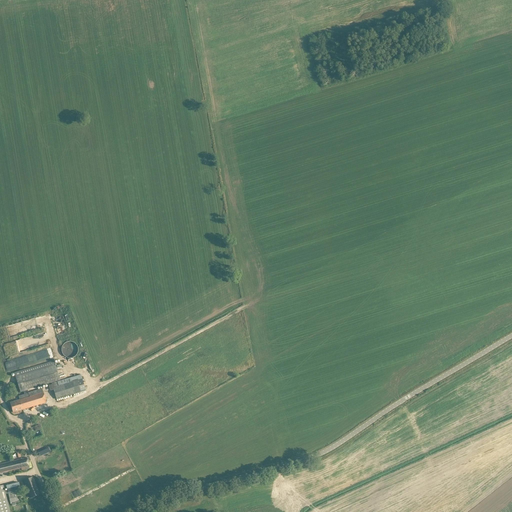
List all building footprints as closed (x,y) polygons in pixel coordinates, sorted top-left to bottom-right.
[(46,332),(3,343),(7,356),(22,352),(21,345),(48,338),(46,332)] [(62,351),(65,351),(65,357),(75,357),(76,342),(63,342),(62,351)] [(54,360),(14,372),(20,392),(23,391),(24,394),(28,393),(27,389),(60,379),(54,360)] [(81,375),(51,383),(53,390),(56,399),(86,390),(81,375)] [(20,400),(10,403),(13,412),(46,402),(43,393),(29,397),(28,393),(24,394),(19,396),(20,400)] [(0,463),(0,472),(21,468),(21,470),(24,469),(29,468),(28,462),(27,457),(0,463)] [(31,498),(35,496),(40,494),(32,477),(24,480),(31,498)] [(19,482),(6,485),(10,503),(17,501),(17,498),(15,491),(20,490),(19,482)] [(10,511),(3,485),(0,485),(0,511),(10,511)]
